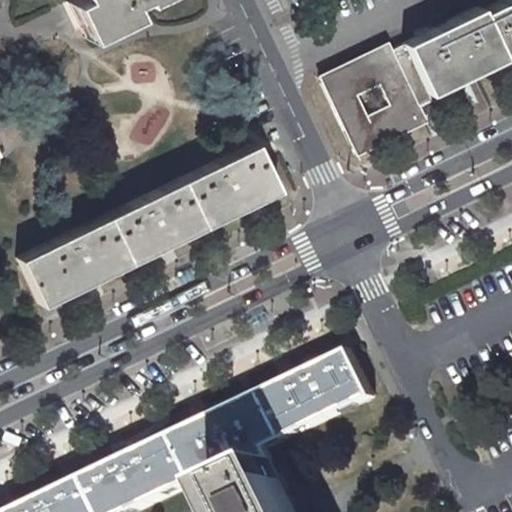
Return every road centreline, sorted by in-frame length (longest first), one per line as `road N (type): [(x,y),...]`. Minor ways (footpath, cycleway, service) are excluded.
road 1 (tertiary): [(0,417),(354,246)]
road 2 (tertiary): [(341,217),(0,381)]
road 3 (residential): [(354,246),(465,492)]
road 4 (residential): [(238,0),(341,217)]
road 5 (tertiary): [(511,136),(341,217)]
road 6 (tertiary): [(354,246),(511,171)]
